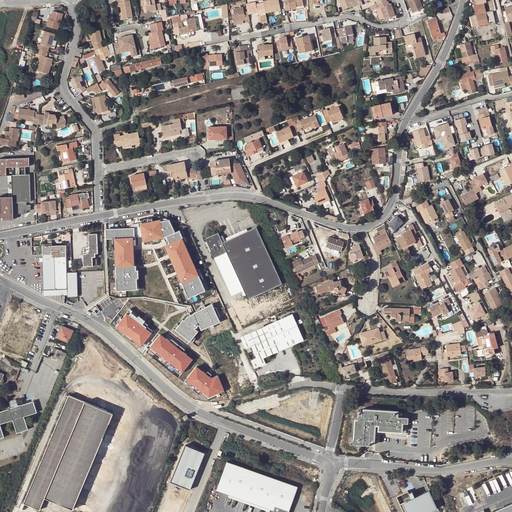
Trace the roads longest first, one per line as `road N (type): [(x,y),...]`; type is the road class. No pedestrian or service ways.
road 1 (tertiary): [(0,279),(103,330),(196,410),(328,462)]
road 2 (unclassified): [(328,462),(443,470),(511,461)]
road 3 (residential): [(228,42),(344,16),(379,27),(406,23)]
road 4 (unclassified): [(342,388),(511,391)]
road 5 (residential): [(392,199),(447,185),(496,281)]
road 6 (unclassified): [(98,215),(208,197),(257,198)]
road 7 (residential): [(69,0),(76,33),(62,84),(95,131)]
road 8 (unclassified): [(405,123),(464,0)]
road 9 (residential): [(257,198),(252,164),(331,131)]
